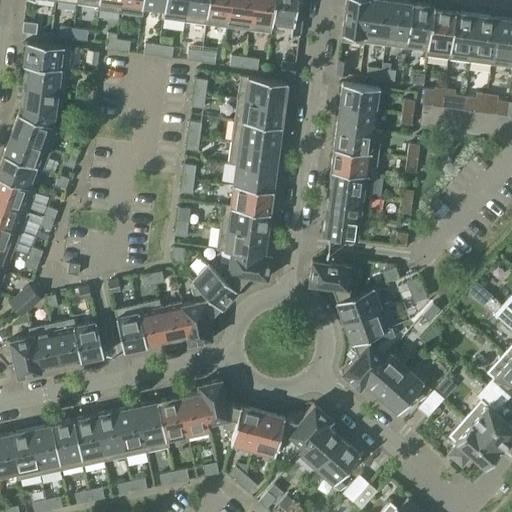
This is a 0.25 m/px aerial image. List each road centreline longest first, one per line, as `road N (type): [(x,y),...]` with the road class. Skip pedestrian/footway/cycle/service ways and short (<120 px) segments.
road 1 (residential): [(323,0),(290,295)]
road 2 (residential): [(230,357),(0,403)]
road 3 (residential): [(319,377),(466,510)]
